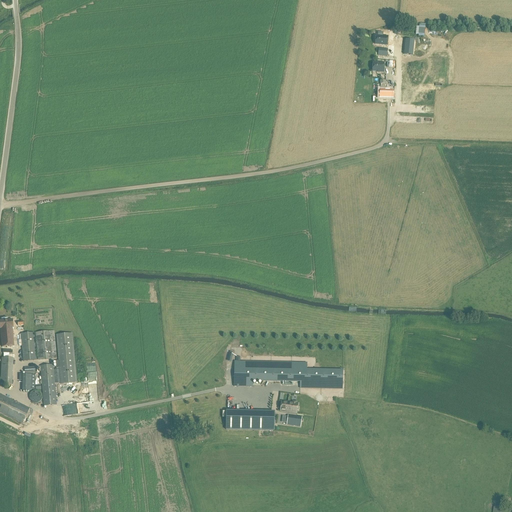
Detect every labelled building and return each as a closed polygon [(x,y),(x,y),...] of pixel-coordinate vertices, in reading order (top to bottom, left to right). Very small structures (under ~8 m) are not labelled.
[(380,33),(378,45),(387,46),(388,41),(391,41),(392,35),(389,35),(389,34),(380,33)] [(405,40),(403,55),(412,55),(414,41),(405,40)] [(379,48),(378,56),(387,56),(388,49),(379,48)] [(373,63),(372,72),(377,72),(384,73),(384,63),(379,63),(373,63)] [(388,98),(388,85),(380,85),(380,98),(388,98)] [(392,89),(391,101),(407,101),(408,90),(392,89)] [(13,320),(0,320),(0,329),(1,329),(2,347),(15,346),(13,330),(13,328),(14,328),(14,325),(13,320)] [(51,332),(35,333),(36,337),(38,361),(53,359),(57,359),(55,335),(55,331),(51,332)] [(35,333),(21,334),(24,362),(37,361),(35,333)] [(60,360),(57,361),(57,368),(61,368),(61,369),(62,383),(62,384),(78,383),(73,334),(58,335),(60,360)] [(304,362),(233,362),(233,387),(252,387),(252,381),(299,381),(299,387),(342,387),(342,368),(304,368),(304,362)] [(53,365),(40,367),(44,407),(56,405),(53,365)] [(62,383),(61,369),(53,370),(54,384),(62,383)] [(12,386),(12,380),(13,375),(9,375),(8,380),(1,380),(1,385),(12,386)] [(236,392),(228,392),(229,409),(237,409),(236,392)] [(245,401),(269,401),(269,392),(245,392),(245,401)] [(0,394),(0,413),(7,417),(23,424),(30,409),(0,394)] [(282,401),(280,412),(297,414),(298,404),(297,403),(297,402),(292,401),(292,403),(282,401)] [(274,431),(274,413),(226,412),(226,430),(274,431)] [(288,416),(287,425),(300,427),(302,415),(297,414),(296,417),(288,416)] [(50,427),(53,419),(40,415),(37,423),(50,427)] [(73,429),(70,429),(69,434),(81,437),(82,431),(73,429)]
